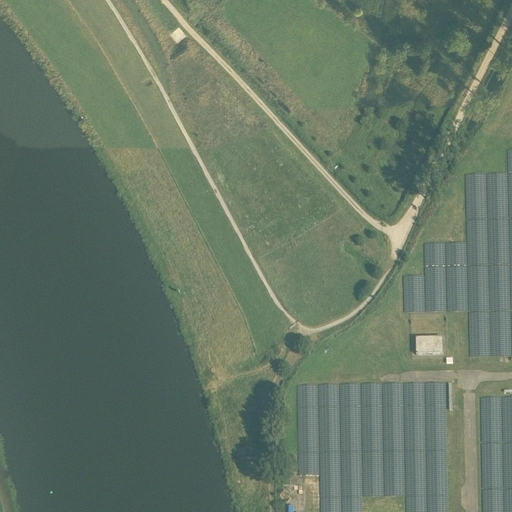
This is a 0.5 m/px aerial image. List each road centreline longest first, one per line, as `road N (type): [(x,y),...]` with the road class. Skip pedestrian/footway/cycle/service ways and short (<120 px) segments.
road 1 (track): [(403,238),(327,176),(165,0)]
road 2 (track): [(403,238),(511,22)]
road 3 (track): [(303,338),(358,318),(403,238)]
